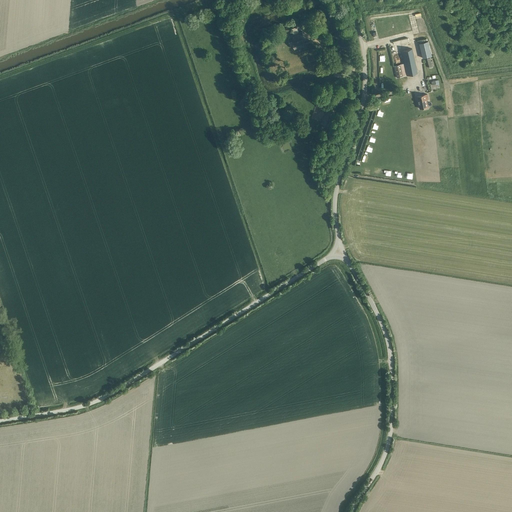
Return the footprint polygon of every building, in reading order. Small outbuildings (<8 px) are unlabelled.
[(293,34),(291,35),(293,42),(292,42),(294,49),(298,47),(298,49),(301,48),(300,47),(302,46),(303,47),(304,47),(302,39),(296,41),(295,37),(303,35),(302,31),(299,32),(297,27),(291,29),(293,34)] [(421,53),(430,51),(428,41),(419,43),(421,53)] [(406,76),(417,73),(412,49),(401,51),(406,76)] [(402,76),(400,65),(394,66),(396,78),(402,76)] [(428,107),(426,99),(428,99),(427,94),(417,96),(419,108),(428,107)] [(328,105),(321,124),(329,127),(336,108),(328,105)]
